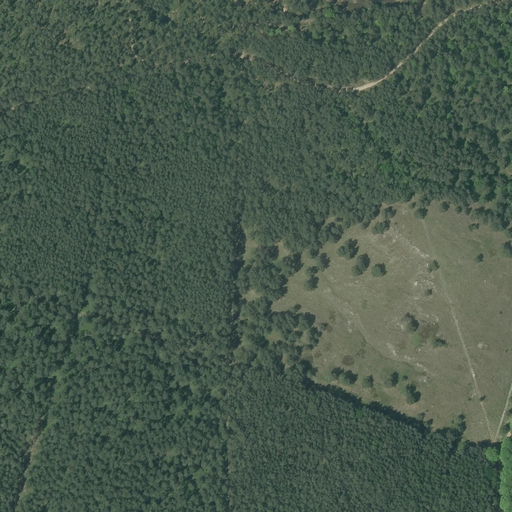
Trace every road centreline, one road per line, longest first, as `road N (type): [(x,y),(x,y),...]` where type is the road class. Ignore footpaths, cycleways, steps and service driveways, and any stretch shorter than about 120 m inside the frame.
road 1 (track): [(127,0),(131,48),(146,68),(229,54),(348,92),(386,76),(458,14),(511,0)]
road 2 (track): [(226,511),(245,58)]
road 3 (track): [(0,113),(152,70)]
road 4 (unknown): [(511,383),(488,461),(493,511)]
